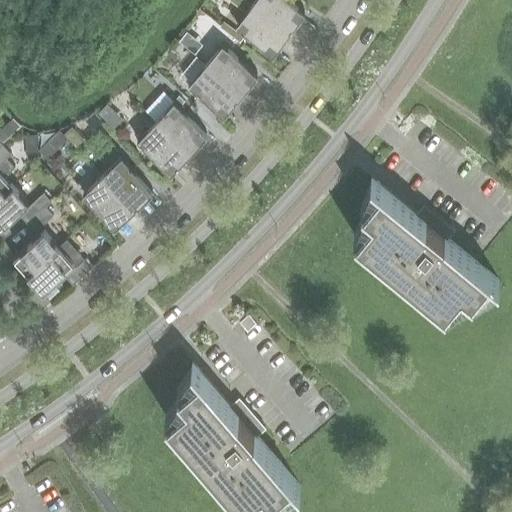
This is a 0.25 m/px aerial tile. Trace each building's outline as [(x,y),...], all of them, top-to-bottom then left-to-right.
[(292,0),(253,0),(251,3),(288,30),(304,8),(292,0)] [(272,51),(288,30),(251,3),(235,24),(272,51)] [(228,24),(223,30),(229,35),(234,29),(228,24)] [(222,42),(205,63),(240,92),(257,71),(222,42)] [(223,113),(240,92),(205,63),(188,83),(223,113)] [(180,104),(184,100),(178,95),(175,99),(180,104)] [(173,100),(155,119),(188,151),(206,131),(173,100)] [(104,120),(112,110),(107,105),(98,115),(104,120)] [(0,145),(21,126),(12,115),(0,125),(0,145)] [(170,170),(188,151),(155,119),(136,139),(170,170)] [(70,123),(62,131),(68,137),(76,130),(70,123)] [(47,156),(68,137),(62,131),(59,128),(39,148),(47,156)] [(0,195),(13,184),(4,174),(14,165),(6,155),(11,151),(3,143),(0,145),(0,195)] [(101,173),(133,206),(152,188),(121,155),(101,173)] [(133,206),(101,173),(82,192),(113,225),(133,206)] [(355,235),(354,236),(445,309),(446,308),(445,307),(461,287),(472,296),(473,295),(472,294),(488,274),(498,281),(499,280),(447,237),(454,227),(430,209),(429,210),(432,212),(425,220),(371,177),(370,178),(378,185),(362,205),(361,204),(360,205),(372,215),(356,235),(355,235)] [(13,184),(0,195),(0,225),(28,200),(13,184)] [(51,200),(43,192),(19,214),(27,223),(45,206),(51,200)] [(27,223),(35,231),(53,214),(45,206),(27,223)] [(59,245),(44,228),(12,257),(27,273),(59,245)] [(66,238),(59,245),(27,273),(42,289),(73,261),(76,264),(64,275),(72,283),(91,267),(83,259),(84,258),(66,238)] [(248,313),(239,321),(247,330),(256,322),(248,313)] [(192,362),(191,363),(199,372),(179,389),(178,388),(177,389),(187,400),(167,417),(166,416),(165,417),(242,505),(243,504),(242,503),(261,486),(271,497),(272,496),(271,495),(291,478),(299,487),(300,486),(255,434),(264,426),(245,404),(244,404),(246,407),(238,414),(192,362)]
